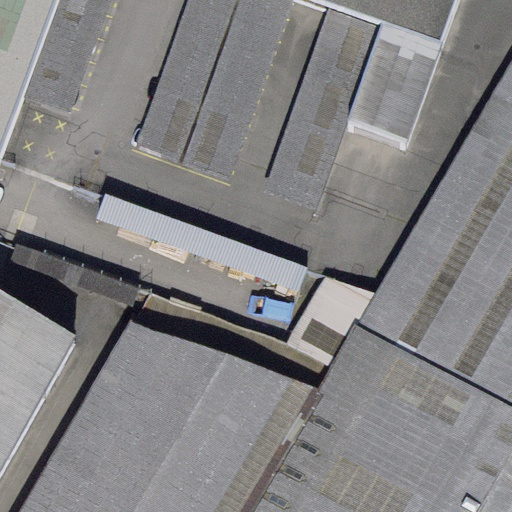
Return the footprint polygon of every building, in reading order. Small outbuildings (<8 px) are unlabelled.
[(0,0),(0,160),(14,165),(75,0),(0,0)] [(471,0),(308,0),(386,26),(454,50),(471,0)] [(421,146),(454,50),(386,26),(353,123),(421,146)] [(511,511),(511,84),(330,403),(146,334),(42,511),(511,511)] [(0,471),(77,336),(0,292),(0,471)]
